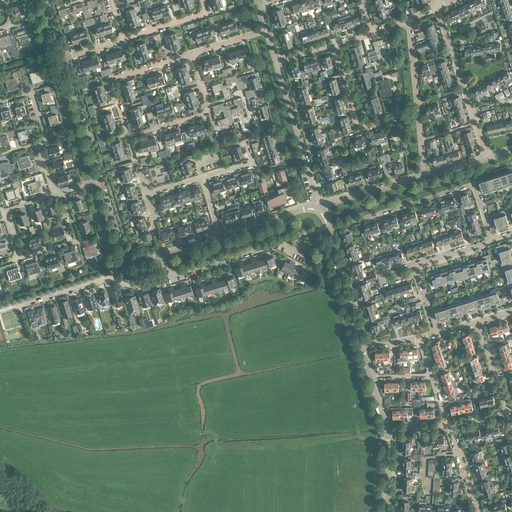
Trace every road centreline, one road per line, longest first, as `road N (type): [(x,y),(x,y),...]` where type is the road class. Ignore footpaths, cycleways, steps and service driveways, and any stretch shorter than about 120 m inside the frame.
road 1 (residential): [(192,54),(210,111),(128,136),(110,79),(136,71)]
road 2 (residential): [(492,239),(474,183),(327,229)]
road 3 (residential): [(53,195),(5,212),(18,258),(76,240),(62,192)]
road 4 (residential): [(13,308),(103,280),(136,285),(168,275)]
road 5 (residential): [(487,157),(438,6)]
road 6 (residential): [(418,111),(359,129),(333,44)]
road 7 (residential): [(319,204),(275,61)]
road 8 (tertiary): [(102,180),(63,57)]
road 9 (tertiary): [(362,345),(327,229)]
